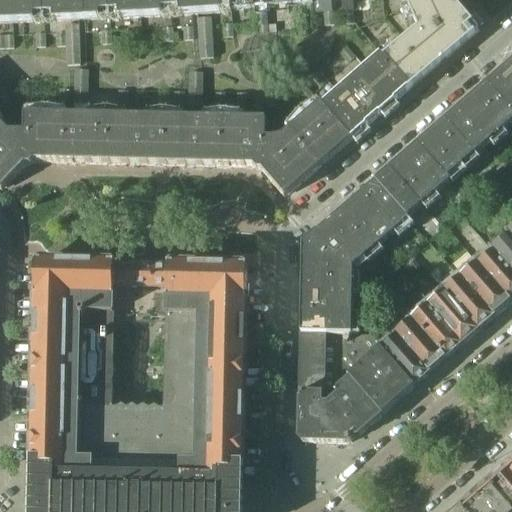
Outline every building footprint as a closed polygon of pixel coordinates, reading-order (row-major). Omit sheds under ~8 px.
[(24,0),(4,0),(5,25),(25,24),(24,0)] [(44,0),(24,0),(25,24),(45,23),(44,0)] [(65,23),(64,0),(44,0),(45,23),(65,23)] [(84,0),(64,0),(65,23),(86,22),(84,0)] [(106,0),(84,0),(86,22),(107,21),(106,0)] [(168,0),(106,0),(107,21),(151,19),(170,18),(168,0)] [(189,16),(187,0),(168,0),(170,18),(189,16)] [(211,15),(209,0),(187,0),(189,16),(211,15)] [(229,0),(209,0),(211,15),(231,14),(231,12),(229,0)] [(250,10),(249,0),(229,0),(231,12),(250,10)] [(270,9),(269,0),(249,0),(250,10),(270,9)] [(312,5),(312,4),(311,0),(269,0),(270,9),(312,5)] [(479,32),(457,6),(454,0),(425,0),(407,8),(417,31),(383,60),(410,91),(479,32)] [(267,10),(258,11),(259,35),(276,34),(275,26),(267,26),(267,10)] [(354,25),(353,11),(343,12),(344,26),(354,25)] [(335,27),(333,13),(323,14),(324,28),(335,27)] [(214,60),(211,28),(211,19),(196,20),(200,61),(214,60)] [(81,67),(79,25),(65,26),(65,34),(56,35),(56,48),(66,48),(67,68),(81,67)] [(234,39),(233,25),(222,26),(223,40),(234,39)] [(194,42),(193,28),(183,29),(184,42),(194,42)] [(173,43),(173,29),(163,30),(163,43),(173,43)] [(143,45),(142,31),(132,32),(132,45),(143,45)] [(112,46),(111,33),(101,33),(102,46),(112,46)] [(46,49),(45,35),(35,36),(36,50),(46,49)] [(0,50),(15,50),(14,37),(0,37),(0,50)] [(355,58),(347,48),(339,55),(348,65),(355,58)] [(285,200),(352,141),(410,91),(383,60),(378,54),(282,138),(274,140),(265,140),(266,121),(25,116),(24,134),(10,134),(0,124),(0,189),(6,189),(26,168),(31,168),(35,164),(254,169),(257,173),(262,173),(285,200)] [(511,65),(501,75),(511,87),(511,65)] [(88,105),(89,72),(75,72),(74,105),(88,105)] [(328,82),(319,72),(312,79),(321,89),(328,82)] [(202,108),(203,75),(189,74),(188,108),(202,108)] [(511,87),(501,75),(487,87),(511,115),(511,87)] [(312,96),(304,85),(296,92),(305,102),(312,96)] [(511,115),(487,87),(460,111),(489,144),(511,123),(511,115)] [(11,99),(0,89),(0,107),(2,109),(11,99)] [(69,105),(70,92),(60,91),(59,105),(69,105)] [(128,106),(128,93),(118,93),(118,106),(128,106)] [(146,107),(146,93),(137,93),(136,107),(146,107)] [(184,107),(184,94),(174,94),(174,107),(184,107)] [(225,108),(225,95),(216,95),(216,108),(225,108)] [(246,109),(247,95),(237,95),(236,108),(246,109)] [(276,109),(276,96),(266,96),(266,109),(276,109)] [(489,144),(460,111),(432,135),(461,168),(489,144)] [(456,173),(460,169),(461,168),(432,135),(389,172),(421,208),(450,183),(447,180),(448,179),(453,185),(450,188),(459,197),(466,191),(458,181),(461,178),(456,173)] [(511,159),(466,200),(471,205),(511,169),(511,159)] [(421,208),(389,172),(376,183),(408,220),(421,208)] [(408,221),(408,220),(376,183),(346,209),(379,247),(408,221)] [(379,247),(346,209),(303,246),(353,270),(379,247)] [(511,240),(509,237),(491,252),(511,275),(511,240)] [(353,270),(303,246),(303,275),(353,277),(353,270)] [(511,304),(511,275),(491,252),(475,265),(510,305),(511,304)] [(510,305),(475,265),(474,263),(457,277),(460,280),(494,320),(510,305)] [(33,433),(31,511),(241,511),(247,279),(247,269),(180,267),(168,267),(168,268),(168,301),(167,325),(165,412),(112,411),(114,324),(114,301),(125,301),(125,299),(125,279),(156,280),(156,267),(115,266),(109,266),(37,264),(36,274),(33,433)] [(373,287),(378,277),(371,274),(366,284),(373,287)] [(352,316),(353,277),(303,275),(302,315),(352,316)] [(494,320),(460,280),(445,294),(479,333),(494,320)] [(426,304),(429,308),(463,347),(479,333),(445,294),(442,290),(426,304)] [(429,308),(414,321),(448,360),(463,347),(429,308)] [(352,316),(302,315),(302,336),(352,337),(352,316)] [(393,333),(395,335),(430,375),(448,360),(414,321),(411,318),(393,333)] [(380,348),(381,349),(415,388),(430,375),(395,335),(380,348)] [(331,397),(349,379),(366,362),(380,348),(371,338),(352,337),(302,336),(300,397),(331,397)] [(415,388),(381,349),(380,348),(366,362),(400,401),(415,388)] [(400,401),(366,362),(349,379),(382,417),(400,401)] [(382,417),(349,379),(331,397),(363,434),(382,417)] [(316,445),(317,410),(331,397),(300,397),(299,440),(304,444),(316,445)] [(363,434),(331,397),(317,410),(316,445),(349,445),(350,445),(363,434)] [(511,474),(506,468),(490,481),(511,506),(511,474)] [(511,511),(511,506),(490,481),(476,494),(491,511),(511,511)] [(491,511),(476,494),(460,508),(463,511),(491,511)]
